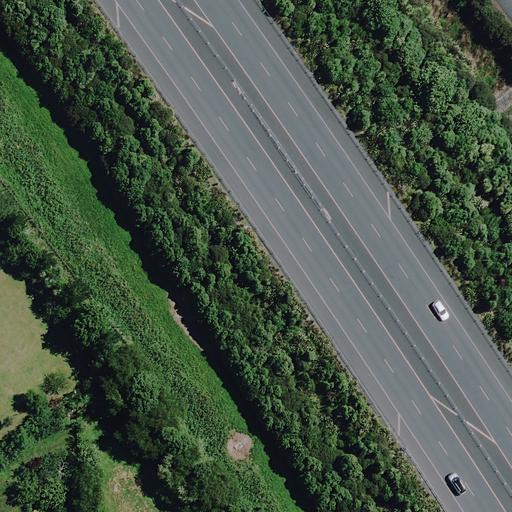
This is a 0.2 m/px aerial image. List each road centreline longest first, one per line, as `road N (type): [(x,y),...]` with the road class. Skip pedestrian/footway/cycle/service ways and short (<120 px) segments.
road 1 (motorway): [(498,511),(128,0)]
road 2 (motorway): [(204,0),(511,430)]
